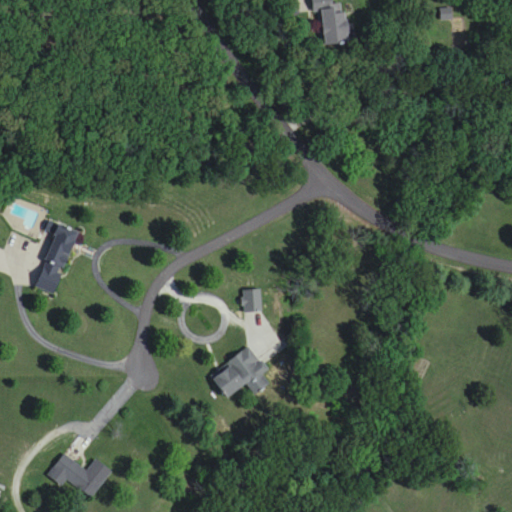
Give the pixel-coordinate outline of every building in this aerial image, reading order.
[(344,3),(330,3),(330,0),(322,0),(323,2),(312,3),(312,17),(320,17),(320,45),(345,45),(344,3)] [(56,296),(72,232),(53,226),(36,291),(56,296)] [(243,292),(243,314),(259,314),(259,292),(243,292)] [(224,398),(246,384),(253,395),(268,385),(261,373),(265,370),(251,348),(209,374),(224,398)] [(91,498),(111,472),(95,459),(86,471),(64,453),(47,475),(61,486),(67,479),(91,498)]
